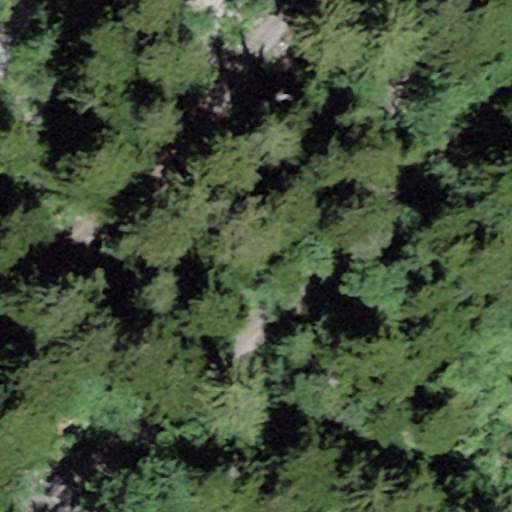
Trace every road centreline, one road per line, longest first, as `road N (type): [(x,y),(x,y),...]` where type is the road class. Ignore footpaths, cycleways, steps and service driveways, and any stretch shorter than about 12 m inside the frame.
road 1 (track): [(0,307),(137,194),(291,0)]
road 2 (track): [(426,0),(402,61),(375,221)]
